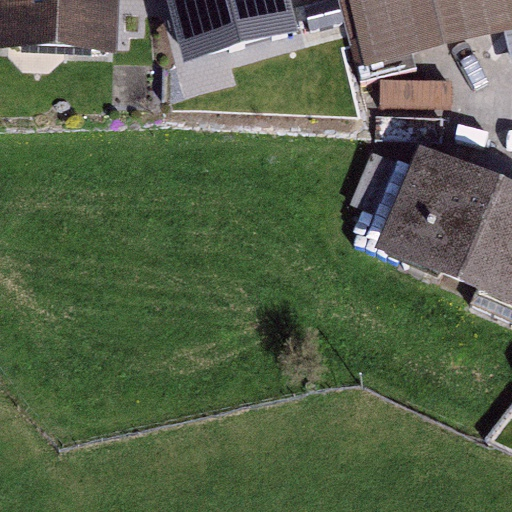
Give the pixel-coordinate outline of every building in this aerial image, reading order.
[(10,0),(9,34),(64,36),(65,50),(105,51),(107,0),(10,0)] [(290,0),(167,0),(185,62),(299,30),(290,0)] [(511,0),(337,0),(349,47),(511,5),(511,0)] [(361,88),(416,74),(409,44),(353,59),(361,88)] [(375,217),(394,170),(371,161),(352,207),(375,217)] [(511,210),(421,171),(386,251),(478,291),(471,307),(511,325),(511,210)]
